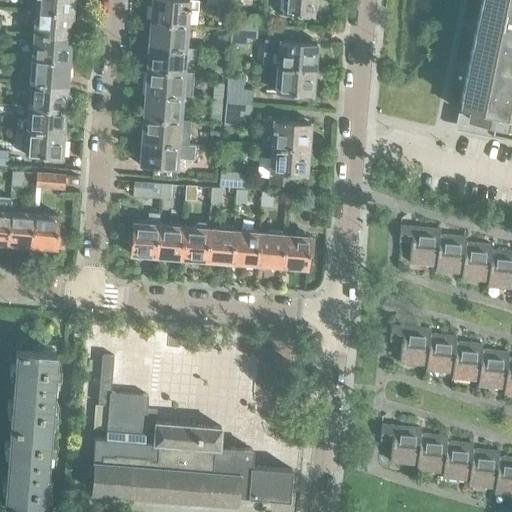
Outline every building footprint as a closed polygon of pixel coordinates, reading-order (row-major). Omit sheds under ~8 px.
[(35,10),(73,13),(73,0),(26,0),(25,10),(35,10)] [(152,0),(151,21),(187,24),(188,9),(197,10),(198,0),(197,0),(152,0)] [(232,14),(233,0),(207,0),(207,3),(218,4),(217,12),(232,14)] [(314,15),(314,0),(278,0),(279,1),(282,1),(281,13),(302,14),(301,18),(310,18),(310,15),(314,15)] [(465,73),(459,103),(469,105),(467,115),(464,114),(462,127),(511,137),(511,0),(479,0),(477,15),(476,16),(479,16),(476,29),(474,28),(474,29),(468,59),(467,59),(470,60),(467,72),(465,72),(465,73)] [(34,34),(71,37),(73,13),(35,10),(34,34)] [(149,45),(185,47),(187,24),(151,21),(149,45)] [(229,45),(245,47),(246,37),(256,38),(257,23),(231,21),(229,45)] [(32,58),(69,61),(71,37),(34,34),(32,58)] [(216,35),(215,50),(225,51),(226,36),(216,35)] [(279,51),(278,66),(314,69),(317,44),(313,43),(313,40),(305,39),(304,43),(271,40),(270,50),(279,51)] [(147,68),(183,71),(184,57),(194,58),(195,48),(185,47),(149,45),(147,68)] [(225,51),(215,50),(214,65),(224,66),(225,51)] [(30,82),(67,85),(69,61),(32,58),(30,82)] [(314,69),(278,66),(276,92),(300,94),(300,97),(308,98),(308,95),(312,95),(314,69)] [(145,93),(190,97),(190,95),(191,95),(193,72),(183,71),(147,68),(145,93)] [(227,77),(225,101),(251,103),(253,89),(243,88),(243,78),(227,77)] [(211,98),(222,99),(224,80),(213,79),(211,98)] [(28,106),(66,109),(67,85),(30,82),(28,106)] [(143,117),(180,120),(181,105),(189,106),(190,97),(145,93),(143,117)] [(220,119),(222,99),(211,98),(210,118),(220,119)] [(251,103),(225,101),(223,120),(240,122),(240,116),(250,117),(251,103)] [(16,129),(26,130),(64,133),(66,109),(28,106),(27,120),(16,119),(16,129)] [(141,141),(186,145),(186,144),(188,144),(189,120),(180,120),(143,117),(141,141)] [(261,146),(308,149),(310,123),(306,123),(307,119),(298,118),(298,122),(263,119),(261,144),(261,146)] [(219,130),(209,129),(208,145),(218,146),(219,130)] [(64,133),(26,130),(25,155),(62,158),(64,133)] [(186,145),(141,141),(140,165),(176,168),(177,153),(186,153),(186,145)] [(306,175),(308,149),(261,146),(260,156),(270,156),(268,183),(293,185),(294,178),(302,178),(302,175),(306,175)] [(0,164),(7,165),(8,150),(0,148),(0,164)] [(11,169),(10,185),(21,186),(22,170),(11,169)] [(218,186),(245,188),(246,172),(219,170),(218,186)] [(65,176),(37,174),(36,187),(64,189),(65,176)] [(160,197),(161,182),(133,180),(132,195),(160,197)] [(172,183),(161,182),(160,197),(171,198),(172,183)] [(185,184),(184,199),(195,200),(197,185),(185,184)] [(221,202),(222,187),(210,186),(209,201),(221,202)] [(235,188),(234,203),(246,204),(247,189),(235,188)] [(260,190),(259,205),(271,207),(272,191),(260,190)] [(296,209),(297,193),(286,192),(284,208),(296,209)] [(0,195),(0,243),(6,244),(9,206),(10,197),(0,195)] [(31,246),(34,213),(18,212),(18,207),(9,206),(6,244),(31,246)] [(156,256),(158,224),(159,212),(148,211),(146,223),(132,222),(130,254),(156,256)] [(58,215),(34,213),(31,246),(63,248),(64,236),(57,236),(58,215)] [(156,256),(181,258),(183,226),(158,224),(156,256)] [(436,264),(439,233),(439,228),(401,225),(400,239),(411,240),(409,261),(436,264)] [(181,258),(206,260),(209,228),(183,226),(181,258)] [(206,260),(231,262),(234,230),(209,228),(206,260)] [(231,262),(256,264),(259,232),(234,230),(231,262)] [(256,264),(281,266),(284,234),(259,232),(256,264)] [(462,272),(465,241),(466,236),(439,233),(436,264),(435,269),(462,272)] [(284,234),(281,266),(307,268),(309,236),(284,234)] [(491,249),(491,244),(465,241),(462,272),(461,277),(488,280),(491,249)] [(511,287),(511,251),(491,249),(488,280),(488,285),(511,287)] [(400,361),(426,363),(429,333),(430,333),(430,328),(410,326),(391,324),(390,339),(401,340),(400,361)] [(429,333),(426,363),(426,368),(452,371),(454,341),(455,341),(456,335),(430,333),(429,333)] [(454,341),(452,371),(451,377),(478,379),(481,348),(482,343),(455,341),(454,341)] [(478,384),(504,387),(507,356),(508,351),(489,349),(481,348),(478,379),(478,384)] [(16,349),(13,388),(53,390),(56,352),(16,349)] [(113,356),(101,355),(99,380),(111,381),(113,356)] [(10,426),(50,429),(53,390),(13,388),(10,426)] [(155,423),(155,424),(145,424),(148,395),(98,392),(97,403),(108,404),(108,405),(105,439),(95,438),(93,463),(95,463),(92,492),(235,503),(236,495),(289,499),(291,469),(251,465),(252,449),(220,446),(222,428),(155,423)] [(107,405),(94,404),(92,428),(105,430),(107,405)] [(417,462),(420,431),(420,427),(401,425),(381,423),(380,438),(392,439),(390,460),(417,462)] [(10,426),(7,465),(47,467),(50,429),(10,426)] [(444,440),(446,440),(447,434),(420,431),(417,462),(416,467),(442,470),(444,440)] [(441,475),(469,478),(472,447),(472,442),(452,440),(446,440),(444,440),(442,470),(441,475)] [(495,486),(498,455),(498,450),(472,447),(469,478),(468,483),(495,486)] [(494,492),(511,493),(511,456),(498,455),(495,486),(494,492)] [(47,467),(7,465),(4,504),(44,507),(47,467)]
